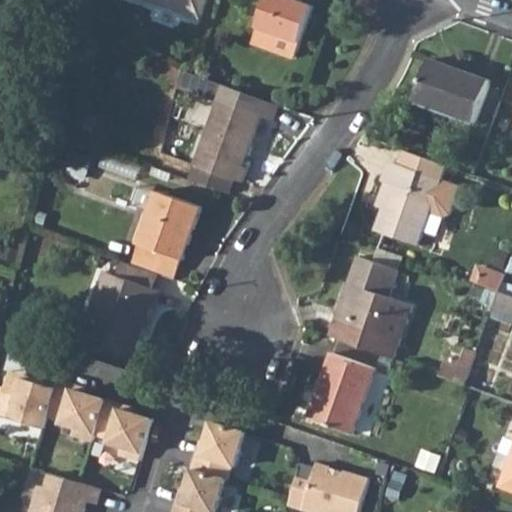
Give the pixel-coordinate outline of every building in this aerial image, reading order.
[(0,0),(0,29),(5,31),(16,0),(0,0)] [(151,0),(201,18),(207,0),(151,0)] [(267,0),(258,26),(301,42),(314,6),(296,0),(267,0)] [(66,73),(92,80),(102,40),(75,34),(66,73)] [(417,102),(476,123),(491,80),(432,60),(417,102)] [(158,61),(152,77),(175,85),(180,69),(158,61)] [(192,179),(233,193),(238,179),(245,182),(249,169),(243,167),(262,114),(257,113),(262,99),(225,85),(192,179)] [(257,113),(262,114),(273,119),(278,105),(262,99),(257,113)] [(441,179),(446,165),(404,149),(399,164),(392,161),(385,181),(392,183),(384,207),(376,229),(418,244),(429,213),(443,217),(449,214),(459,185),(441,179)] [(377,203),(384,207),(392,183),(385,181),(377,203)] [(140,245),(184,260),(203,207),(159,192),(140,245)] [(184,260),(140,245),(133,265),(176,280),(184,260)] [(5,263),(18,267),(21,253),(9,248),(5,263)] [(330,338),(393,360),(411,306),(390,299),(400,271),(359,257),(330,338)] [(94,301),(103,305),(112,277),(104,273),(94,301)] [(94,301),(81,338),(134,357),(153,305),(157,305),(161,294),(112,277),(103,305),(94,301)] [(493,309),(511,315),(511,296),(499,291),(493,309)] [(309,418),(353,434),(376,370),(332,354),(309,418)] [(440,377),(465,386),(471,367),(447,358),(440,377)] [(46,430),(50,420),(58,390),(26,380),(25,384),(12,379),(1,413),(13,418),(12,420),(46,430)] [(50,420),(83,432),(82,437),(95,441),(97,436),(108,400),(88,394),(82,392),(83,387),(72,383),(62,379),(58,390),(50,420)] [(97,436),(111,441),(110,443),(124,448),(121,456),(142,462),(155,421),(135,414),(121,409),(122,405),(116,403),(108,400),(97,436)] [(195,471),(228,481),(230,481),(235,466),(238,466),(249,434),(215,423),(213,428),(205,456),(200,454),(195,471)] [(440,475),(446,459),(422,450),(417,467),(440,475)] [(511,461),(503,488),(511,491),(511,461)] [(360,511),(371,482),(321,464),(317,474),(302,468),(300,470),(290,501),(289,505),(308,511),(360,511)] [(175,511),(213,511),(214,511),(217,511),(228,481),(195,471),(185,503),(179,500),(177,508),(175,511)] [(33,511),(86,511),(89,503),(98,506),(100,499),(103,490),(82,484),(52,474),(47,490),(41,488),(33,511)]
